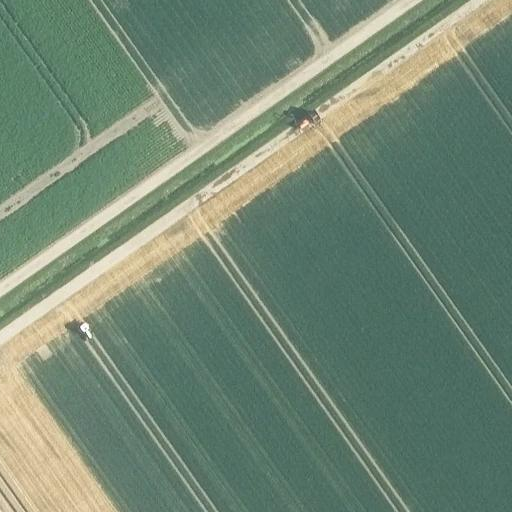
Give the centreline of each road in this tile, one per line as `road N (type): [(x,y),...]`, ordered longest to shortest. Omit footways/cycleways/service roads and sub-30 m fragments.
road 1 (track): [(481,0),(0,339)]
road 2 (track): [(0,290),(412,0)]
